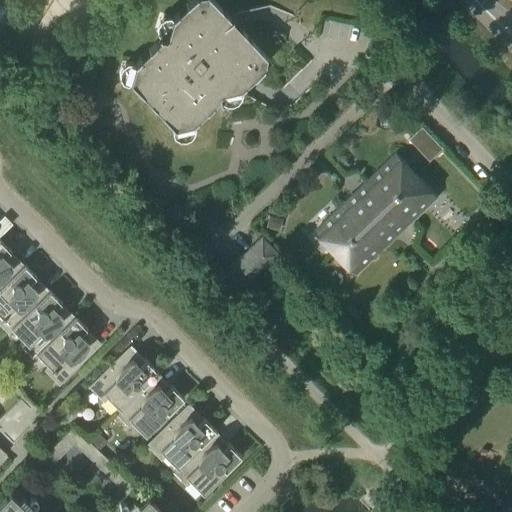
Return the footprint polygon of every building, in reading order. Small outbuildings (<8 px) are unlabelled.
[(270,59),(242,30),(213,0),(190,0),(172,18),(173,19),(168,35),(165,38),(162,37),(135,63),(135,64),(130,81),(174,128),(175,127),(192,123),(192,124),(220,98),(219,95),(222,92),(239,88),(239,89),(270,59)] [(0,26),(2,28),(11,14),(0,7),(0,26)] [(377,213),(418,174),(397,153),(357,191),(377,213)] [(340,154),(335,159),(344,168),(349,164),(340,154)] [(398,235),(438,196),(418,174),(377,213),(398,235)] [(337,252),(377,213),(357,191),(316,230),(337,252)] [(357,273),(398,235),(377,213),(337,252),(357,273)] [(269,216),(266,226),(279,230),(281,219),(269,216)] [(270,263),(279,255),(262,237),(253,246),(270,263)] [(8,261),(4,257),(11,250),(0,239),(0,287),(20,267),(11,258),(8,261)] [(261,271),(270,263),(253,246),(245,254),(261,271)] [(253,279),(261,271),(245,254),(236,262),(253,279)] [(244,288),(253,279),(236,262),(227,270),(244,288)] [(33,287),(30,283),(36,276),(24,263),(20,267),(0,287),(0,323),(8,331),(12,328),(11,328),(46,293),(45,293),(36,284),(33,287)] [(59,312),(55,308),(62,302),(49,289),(45,293),(46,293),(11,328),(12,328),(23,340),(20,343),(34,357),(37,354),(37,353),(71,319),(71,318),(62,309),(59,312)] [(84,338),(80,334),(87,327),(75,315),(71,318),(71,319),(37,353),(37,354),(49,366),(45,369),(59,383),(98,345),(88,335),(84,338)] [(139,365),(135,361),(138,358),(129,348),(90,386),(104,400),(107,396),(119,408),(119,409),(154,375),(155,375),(159,371),(146,359),(139,365)] [(165,391),(161,387),(164,384),(155,375),(154,375),(119,409),(119,408),(116,412),(129,426),(133,422),(145,435),(184,397),(171,384),(165,391)] [(397,412),(403,407),(400,404),(394,409),(397,412)] [(197,424),(193,420),(196,416),(186,406),(148,444),(161,458),(165,455),(176,467),(177,467),(212,433),(216,430),(203,417),(197,424)] [(91,443),(73,426),(53,447),(46,454),(46,455),(54,463),(73,443),(126,494),(135,485),(98,450),(91,443)] [(222,449),(218,445),(221,442),(212,433),(177,467),(176,467),(173,470),(187,484),(190,481),(203,494),(242,456),(229,443),(222,449)] [(99,435),(91,443),(98,450),(106,442),(99,435)] [(46,454),(53,447),(43,438),(37,445),(46,454)] [(38,511),(33,506),(34,506),(35,506),(35,505),(36,504),(36,502),(36,501),(36,500),(35,499),(34,499),(33,498),(32,498),(31,498),(29,499),(29,500),(28,501),(28,502),(22,496),(18,501),(9,493),(0,502),(0,511),(38,511)] [(162,511),(147,497),(138,505),(134,501),(127,508),(127,507),(127,506),(126,505),(125,504),(124,504),(123,504),(122,504),(121,504),(120,505),(119,507),(119,508),(119,509),(120,510),(121,511),(123,511),(124,511),(123,511),(162,511)]
